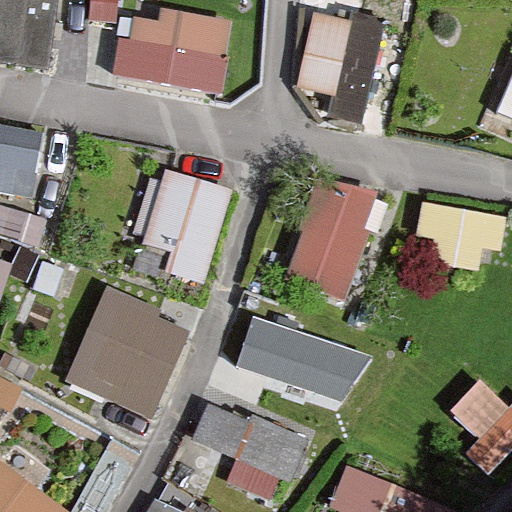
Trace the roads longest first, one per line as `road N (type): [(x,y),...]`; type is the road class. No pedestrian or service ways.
road 1 (residential): [(274,133),(229,281),(124,511)]
road 2 (residential): [(0,90),(274,133)]
road 3 (residential): [(274,133),(511,174)]
road 4 (residential): [(277,0),(274,133)]
